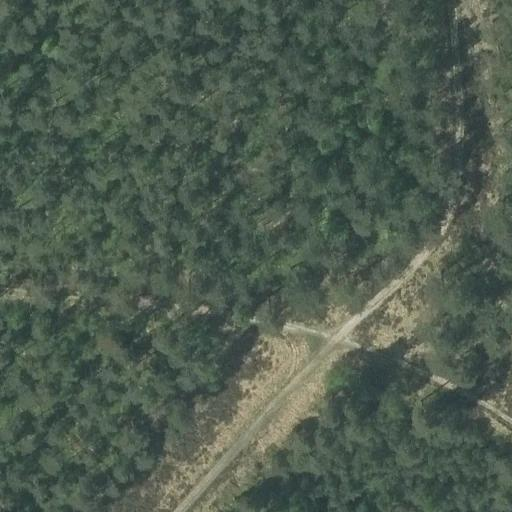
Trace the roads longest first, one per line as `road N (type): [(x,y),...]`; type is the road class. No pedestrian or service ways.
road 1 (track): [(450,0),(460,155),(436,232),(177,511)]
road 2 (track): [(511,429),(405,361),(336,341),(0,291)]
